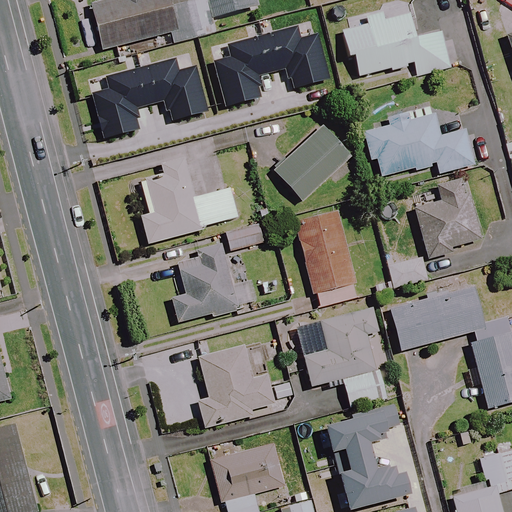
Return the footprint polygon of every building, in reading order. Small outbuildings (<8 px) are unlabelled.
[(173,45),(215,34),(211,20),(206,0),(198,0),(171,7),(168,0),(110,0),(89,6),(101,52),(170,34),(173,45)] [(255,0),(206,0),(211,20),(257,8),(255,0)] [(493,12),(489,0),(481,0),(465,4),(468,18),(493,12)] [(382,24),(379,15),(362,20),(364,27),(338,34),(345,59),(350,57),(355,80),(410,66),(413,80),(446,71),(437,35),(412,41),(406,17),(382,24)] [(209,37),(178,44),(185,75),(217,68),(209,37)] [(114,91),(128,150),(197,133),(190,106),(165,112),(156,80),(114,91)] [(360,135),(368,164),(372,163),(377,181),(411,171),(412,175),(433,169),(435,177),(471,168),(461,132),(436,139),(428,109),(383,122),(385,128),(360,135)] [(318,129),(270,173),(299,205),(347,161),(318,129)] [(214,153),(181,160),(157,166),(159,177),(134,182),(142,215),(134,217),(141,245),(233,224),(227,195),(224,196),(214,153)] [(477,243),(459,181),(404,197),(423,263),(449,256),(448,251),(477,243)] [(292,225),(308,298),(312,297),(315,310),(354,300),(334,215),(292,225)] [(222,236),(227,254),(261,245),(257,227),(222,236)] [(232,312),(219,255),(174,265),(181,297),(165,301),(171,326),(232,312)] [(423,281),(418,260),(385,269),(390,290),(423,281)] [(385,311),(396,354),(473,334),(471,325),(478,323),(468,289),(385,311)] [(375,334),(368,309),(316,325),(324,353),(297,361),(305,391),(338,381),(346,411),(381,401),(362,338),(375,334)] [(511,404),(511,345),(506,319),(479,325),(473,327),(477,343),(465,346),(471,370),(464,372),(468,389),(477,387),(483,411),(511,404)] [(194,404),(201,431),(250,418),(249,414),(273,408),(265,378),(248,382),(239,350),(194,361),(204,402),(194,404)] [(316,448),(308,425),(290,432),(299,455),(316,448)] [(31,511),(10,429),(0,431),(0,511),(31,511)] [(391,497),(420,489),(413,461),(408,441),(378,448),(391,497)] [(269,447),(207,463),(219,511),(255,511),(251,496),(280,489),(269,447)] [(480,469),(486,492),(449,502),(452,511),(496,511),(493,496),(511,490),(511,459),(510,452),(493,457),(495,465),(480,469)] [(327,497),(314,501),(316,511),(387,511),(384,497),(331,510),(327,497)]
